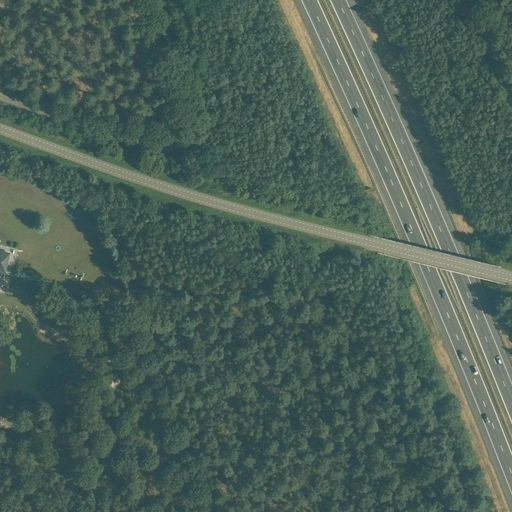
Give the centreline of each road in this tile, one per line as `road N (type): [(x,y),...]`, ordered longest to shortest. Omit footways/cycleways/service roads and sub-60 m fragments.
road 1 (tertiary): [(511,275),(277,219),(0,125)]
road 2 (motorway): [(306,0),(409,223),(511,477)]
road 3 (motorway): [(511,408),(334,0)]
road 4 (unclassified): [(0,96),(176,146),(196,130),(198,115),(155,0)]
